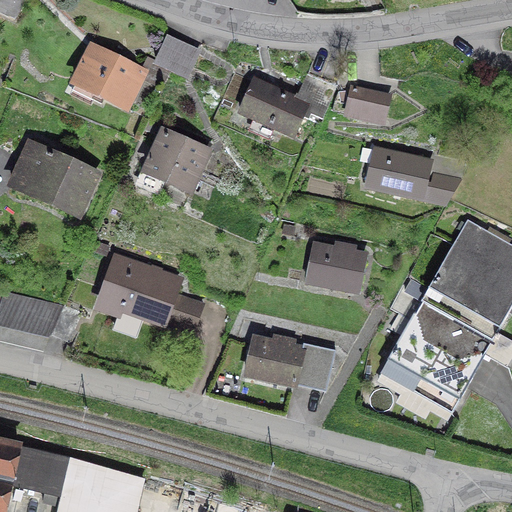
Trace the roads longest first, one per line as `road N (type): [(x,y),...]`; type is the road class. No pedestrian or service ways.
road 1 (residential): [(0,362),(448,481)]
road 2 (residential): [(165,0),(284,30),(365,30),(511,6)]
